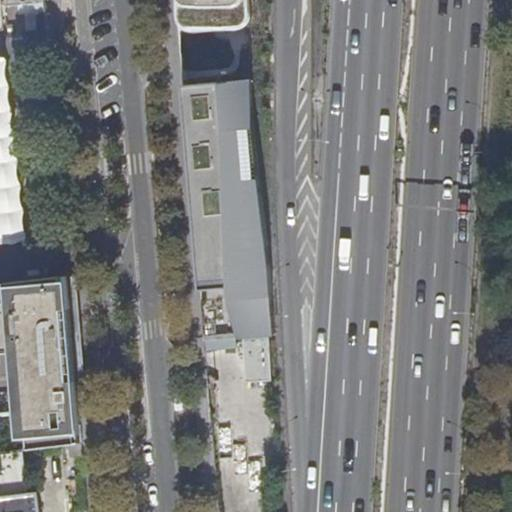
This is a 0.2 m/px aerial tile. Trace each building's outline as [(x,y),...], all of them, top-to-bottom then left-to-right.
[(0,0),(0,16),(3,17),(2,7),(45,3),(45,0),(0,0)] [(185,0),(183,27),(185,30),(188,33),(192,33),(239,30),(244,28),(248,25),(251,22),(253,16),(251,0),(185,0)] [(27,31),(28,47),(49,45),(47,29),(27,31)] [(252,111),(251,79),(188,84),(189,94),(183,95),(200,291),(240,288),(243,323),(256,322),(257,337),(275,336),(271,260),(252,111)] [(0,83),(0,248),(16,247),(0,83)] [(72,381),(67,328),(67,325),(66,317),(64,310),(72,309),(69,276),(6,283),(8,303),(0,303),(0,354),(12,353),(17,414),(28,413),(32,449),(83,442),(79,397),(78,381),(72,381)] [(244,339),(247,382),(273,381),(270,337),(244,339)] [(250,511),(244,426),(217,428),(219,453),(220,453),(224,511),(250,511)] [(40,511),(38,492),(29,493),(24,450),(0,452),(0,511),(40,511)]
